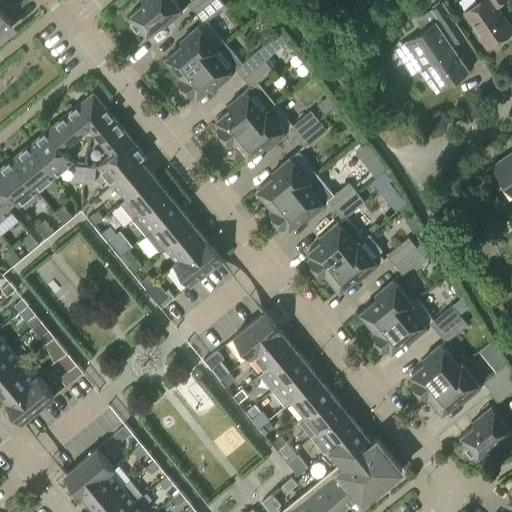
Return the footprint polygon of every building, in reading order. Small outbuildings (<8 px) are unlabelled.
[(5,0),(0,0),(0,29),(12,20),(5,12),(11,7),(5,0)] [(141,0),(143,2),(127,16),(140,32),(143,29),(147,33),(168,16),(170,19),(181,10),(173,0),(141,0)] [(190,37),(165,57),(180,75),(177,77),(178,79),(225,40),(207,19),(225,4),(221,0),(210,0),(195,13),(202,21),(187,34),(190,37)] [(190,0),(187,3),(195,13),(210,0),(190,0)] [(480,0),(464,12),(488,47),(511,30),(511,28),(496,6),(504,0),(480,0)] [(424,31),(404,44),(435,90),(454,77),(455,79),(468,70),(451,45),(465,35),(442,1),(417,18),(424,31)] [(225,40),(178,79),(191,94),(194,91),(197,95),(218,78),(221,81),(236,69),(243,77),(265,59),(257,49),(243,61),(225,40)] [(237,101),(216,119),(219,123),(216,125),(229,141),(276,102),(258,81),(273,69),(265,59),(243,77),(250,85),(235,98),(237,101)] [(93,91),(0,166),(0,182),(18,204),(73,159),(63,147),(80,133),(98,135),(112,152),(97,164),(113,184),(114,183),(127,198),(121,203),(134,218),(139,214),(177,260),(174,262),(190,283),(221,257),(142,160),(146,157),(93,91)] [(329,95),(317,105),(324,114),(336,104),(329,95)] [(276,102),(229,141),(230,142),(233,139),(248,157),(272,138),(275,141),(290,128),(297,137),(319,119),(311,109),(293,124),(276,102)] [(319,119),(297,137),(305,147),(327,129),(319,119)] [(281,168),(257,188),(272,206),(269,209),(270,210),(309,178),(316,172),(298,150),(279,165),(281,168)] [(511,152),(492,166),(511,195),(511,152)] [(385,168),(386,167),(374,153),(367,159),(378,173),(385,168)] [(75,167),(74,182),(94,183),(94,168),(75,167)] [(389,195),(399,187),(387,172),(377,180),(389,195)] [(309,178),(270,210),(282,225),(286,223),(289,227),(310,210),(313,213),(324,204),(306,182),(310,179),(309,178)] [(349,181),(327,199),(335,209),(357,191),(349,181)] [(357,191),(335,209),(343,219),(365,201),(357,191)] [(0,195),(0,391),(23,420),(54,394),(37,374),(34,376),(0,334),(0,218),(11,210),(0,195)] [(63,205),(55,212),(64,223),(73,217),(63,205)] [(97,210),(87,217),(93,224),(103,217),(97,210)] [(45,220),(36,227),(46,238),(54,231),(45,220)] [(329,233),(308,250),(311,254),(308,257),(321,273),(325,271),(340,289),(364,269),(366,272),(384,258),(379,252),(382,249),(368,232),(355,242),(338,220),(326,230),(329,233)] [(109,226),(100,233),(106,240),(115,233),(109,226)] [(29,232),(21,239),(30,251),(39,244),(29,232)] [(409,236),(386,254),(394,264),(416,246),(409,236)] [(416,246),(394,264),(402,274),(424,256),(416,246)] [(11,247),(2,254),(12,266),(21,259),(11,247)] [(136,257),(126,265),(132,272),(141,264),(136,257)] [(148,273),(139,281),(145,288),(154,280),(148,273)] [(384,291),(360,311),(375,329),(372,331),(373,333),(412,301),(393,278),(382,288),(384,291)] [(10,281),(1,288),(6,295),(16,288),(10,281)] [(168,289),(154,299),(161,307),(174,296),(168,289)] [(23,296),(14,304),(19,311),(29,303),(23,296)] [(412,301),(373,333),(385,348),(388,345),(392,349),(413,332),(415,335),(430,323),(437,331),(459,313),(452,304),(434,318),(416,297),(412,301)] [(264,310),(233,335),(250,356),(253,353),(265,368),(259,372),(284,404),(290,399),(304,416),(297,421),(323,453),(324,452),(329,459),(336,453),(341,460),(280,510),(277,506),(281,503),(272,492),(262,500),(271,511),(338,511),(359,495),(363,500),(378,487),(380,490),(389,483),(387,480),(402,468),(376,437),(371,441),(264,310)] [(36,312),(27,320),(32,327),(42,319),(36,312)] [(459,313),(437,331),(445,341),(467,323),(459,313)] [(49,328),(39,336),(45,343),(55,335),(49,328)] [(432,355),(411,372),(414,377),(411,379),(423,394),(462,363),(461,362),(458,364),(440,343),(429,352),(432,355)] [(62,344),(53,351),(58,358),(67,351),(62,344)] [(217,349),(204,360),(210,368),(223,357),(217,349)] [(77,362),(64,373),(70,381),(83,370),(77,362)] [(511,372),(506,362),(483,381),(490,391),(511,373),(511,372)] [(462,363),(423,394),(424,395),(427,393),(442,411),(466,391),(469,395),(480,385),(462,363)] [(229,372),(219,379),(225,386),(234,379),(229,372)] [(511,373),(490,391),(489,392),(497,402),(511,389),(511,373)] [(242,387),(232,395),(238,402),(247,394),(242,387)] [(255,403),(245,411),(251,418),(260,410),(255,403)] [(482,417),(461,434),(464,438),(461,441),(475,457),(491,444),(495,449),(511,435),(511,430),(491,405),(480,414),(482,417)] [(267,419),(258,427),(264,434),(273,426),(267,419)] [(126,423),(113,434),(119,441),(133,431),(126,423)] [(280,435),(271,442),(277,449),(286,442),(280,435)] [(142,442),(133,450),(138,457),(148,449),(142,442)] [(97,447),(66,472),(97,511),(255,511),(252,508),(247,511),(144,511),(141,507),(151,499),(146,493),(143,495),(130,479),(122,485),(110,470),(113,468),(97,447)] [(298,454),(287,462),(297,475),(307,467),(298,454)] [(155,458),(146,466),(151,473),(161,465),(155,458)] [(168,474),(159,481),(164,488),(174,481),(168,474)] [(291,476),(282,484),(288,491),(297,483),(291,476)] [(181,490),(171,497),(177,504),(186,497),(181,490)]
